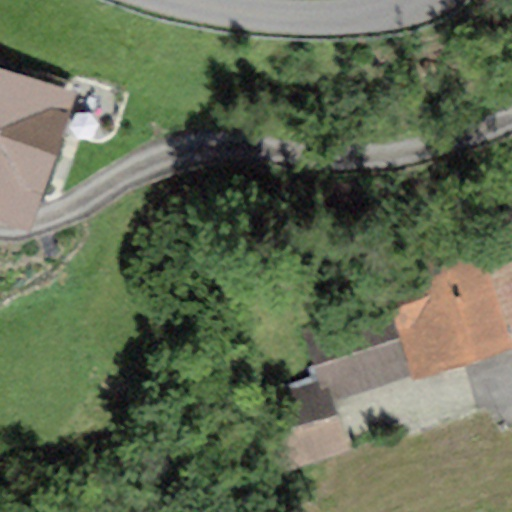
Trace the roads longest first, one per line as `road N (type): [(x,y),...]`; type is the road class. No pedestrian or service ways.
road 1 (tertiary): [(409,0),(334,17),(254,17),(176,0)]
road 2 (unknown): [(409,0),(337,166)]
